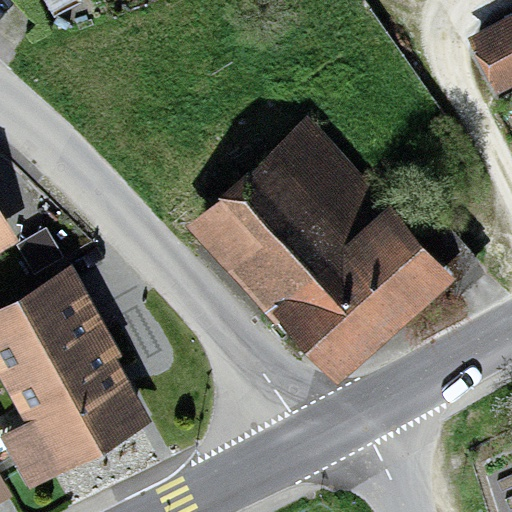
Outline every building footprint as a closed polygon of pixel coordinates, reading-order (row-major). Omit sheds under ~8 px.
[(511,24),(468,50),(497,100),(511,91),(511,24)] [(309,116),(190,225),(334,382),(453,273),(309,116)] [(0,215),(0,250),(15,242),(0,215)] [(66,270),(0,306),(0,387),(19,422),(0,432),(0,452),(26,500),(154,430),(66,270)] [(0,487),(0,507),(8,503),(0,487)]
